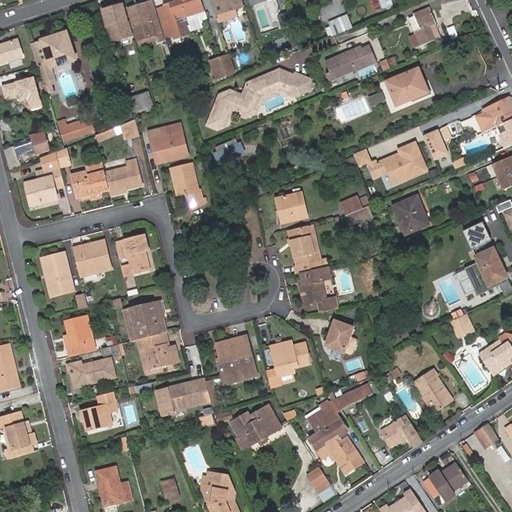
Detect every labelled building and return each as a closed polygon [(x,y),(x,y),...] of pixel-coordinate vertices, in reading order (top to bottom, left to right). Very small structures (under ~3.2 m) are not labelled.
[(199,0),(175,0),(163,4),(170,29),(173,38),(190,33),(185,17),(203,11),(199,0)] [(236,7),(244,5),(242,0),(210,0),(215,14),(236,7)] [(374,0),(377,9),(386,6),(384,0),(374,0)] [(127,8),(135,33),(153,27),(149,15),(155,13),(152,1),(127,8)] [(102,10),(109,34),(130,28),(124,7),(120,8),(119,5),(102,10)] [(420,28),(414,30),(420,44),(435,38),(430,25),(435,22),(429,6),(414,12),(420,28)] [(215,14),(218,22),(239,15),(236,7),(215,14)] [(328,19),(333,33),(351,25),(346,12),(328,19)] [(452,38),(459,35),(455,25),(448,28),(452,38)] [(50,68),(76,60),(67,32),(30,44),(46,93),(52,92),(49,84),(55,83),(50,68)] [(5,45),(0,47),(0,63),(23,53),(17,37),(4,43),(5,45)] [(341,54),(325,61),(330,73),(337,71),(339,76),(355,69),(355,70),(377,61),(370,45),(362,48),(361,46),(346,52),(347,54),(342,56),(341,54)] [(381,61),(383,70),(398,65),(395,56),(381,61)] [(167,71),(175,70),(174,60),(166,61),(167,71)] [(236,76),(231,63),(212,69),(217,84),(236,76)] [(242,95),(230,90),(219,94),(207,125),(217,129),(228,124),(233,112),(245,117),(256,113),(260,103),(264,93),(275,88),(287,93),(295,96),(305,92),(306,90),(310,91),(313,84),(308,82),(309,79),(295,73),(294,75),(286,72),(285,74),(281,73),(280,69),(248,83),(242,95)] [(429,92),(419,69),(387,82),(397,105),(429,92)] [(337,71),(330,73),(332,79),(339,76),(337,71)] [(34,77),(1,86),(5,99),(17,96),(19,102),(29,100),(32,110),(42,108),(34,77)] [(275,88),(264,93),(260,103),(263,104),(264,100),(279,93),(286,96),(287,93),(275,88)] [(133,110),(152,104),(149,92),(129,98),(133,110)] [(511,118),(511,108),(508,100),(483,111),(491,129),(503,123),(511,118)] [(511,118),(503,123),(507,132),(500,136),(505,148),(511,145),(511,118)] [(134,119),(120,125),(124,138),(138,134),(134,119)] [(60,127),(64,140),(94,130),(92,123),(85,124),(84,120),(60,127)] [(158,150),(161,161),(188,155),(180,123),(161,128),(164,135),(151,138),(154,151),(158,150)] [(447,127),(425,136),(435,160),(449,154),(444,141),(452,138),(447,127)] [(164,135),(161,128),(149,131),(151,138),(164,135)] [(14,147),(19,159),(37,152),(49,148),(43,131),(31,135),(32,140),(27,142),(14,147)] [(488,137),(464,145),(467,155),(491,147),(488,137)] [(228,148),(240,146),(238,139),(227,142),(228,148)] [(376,164),(369,167),(373,177),(387,171),(393,184),(426,170),(415,143),(401,149),(399,153),(400,154),(400,156),(396,158),(396,156),(376,164)] [(14,147),(5,150),(11,171),(22,166),(19,159),(14,147)] [(71,164),(67,150),(58,154),(61,167),(71,164)] [(353,155),(358,167),(367,163),(371,162),(365,150),(353,155)] [(57,189),(66,186),(61,167),(57,152),(43,157),(48,178),(27,183),(32,206),(59,199),(57,189)] [(511,156),(494,163),(500,175),(511,169),(511,156)] [(111,192),(127,188),(143,184),(136,159),(128,161),(129,166),(105,172),(110,189),(111,192)] [(199,189),(192,161),(171,167),(178,194),(185,192),(186,195),(188,195),(188,192),(193,191),(194,195),(202,194),(201,189),(199,189)] [(105,172),(103,162),(87,166),(88,170),(72,174),(76,187),(79,187),(81,196),(90,194),(95,192),(96,198),(103,196),(102,191),(110,189),(105,172)] [(511,169),(500,175),(506,188),(511,185),(511,169)] [(472,182),(480,179),(476,171),(469,174),(472,182)] [(188,195),(186,195),(188,207),(197,205),(194,195),(193,191),(188,192),(188,195)] [(203,198),(202,194),(194,195),(197,205),(204,203),(203,198)] [(300,194),(277,200),(281,216),(279,217),(281,226),(306,219),(300,194)] [(341,203),(346,215),(347,214),(360,209),(355,197),(341,203)] [(411,233),(428,226),(417,198),(394,207),(401,224),(406,221),(411,233)] [(371,215),(367,206),(360,209),(347,214),(349,219),(352,218),(354,223),(371,215)] [(406,235),(411,233),(406,221),(401,224),(406,235)] [(466,229),(473,247),(494,239),(487,221),(466,229)] [(313,225),(308,226),(316,261),(321,260),(313,225)] [(308,226),(288,231),(291,240),(292,245),(298,273),(300,273),(323,268),(321,260),(316,261),(308,226)] [(185,228),(177,230),(179,239),(188,237),(185,228)] [(125,278),(134,275),(150,271),(145,252),(149,251),(145,234),(116,242),(119,256),(129,253),(131,261),(121,264),(125,278)] [(75,249),(81,276),(99,272),(100,272),(113,269),(107,244),(92,247),(92,245),(75,249)] [(486,259),(478,262),(489,286),(507,278),(494,249),(483,253),(486,259)] [(476,257),(478,262),(486,259),(483,253),(476,257)] [(43,260),(52,297),(74,291),(65,255),(43,260)] [(320,314),(338,309),(336,298),(327,300),(323,281),(332,279),(329,266),(323,268),(300,273),(303,285),(299,286),(304,305),(317,302),(320,314)] [(88,307),(85,294),(77,296),(80,309),(88,307)] [(121,299),(109,302),(110,308),(122,305),(121,299)] [(161,301),(132,309),(140,340),(166,334),(160,312),(164,311),(161,301)] [(126,311),(134,342),(139,340),(140,340),(132,309),(126,311)] [(167,333),(169,333),(164,311),(160,312),(166,334),(167,333)] [(71,358),(97,351),(88,318),(67,323),(70,337),(73,348),(69,349),(71,358)] [(453,325),(459,339),(474,332),(468,318),(453,325)] [(335,321),(326,346),(345,353),(352,355),(354,354),(359,341),(357,339),(351,336),(354,328),(335,321)] [(140,340),(139,340),(142,351),(147,350),(153,371),(179,364),(175,345),(170,347),(167,347),(166,345),(169,344),(167,333),(166,334),(140,340)] [(219,360),(224,379),(245,373),(246,379),(259,376),(249,336),(218,344),(222,359),(219,360)] [(15,368),(9,342),(0,344),(0,389),(0,391),(17,387),(13,369),(15,368)] [(511,343),(503,349),(499,344),(481,356),(492,372),(510,361),(511,364),(511,343)] [(290,349),(289,344),(274,348),(280,370),(268,373),(271,386),(283,384),(281,376),(295,372),(294,367),(311,363),(306,345),(295,348),(290,349)] [(120,345),(103,350),(105,358),(115,355),(116,359),(123,358),(120,345)] [(147,350),(142,351),(147,372),(153,371),(147,350)] [(102,379),(102,381),(103,382),(117,379),(113,360),(85,367),(84,363),(70,366),(72,375),(75,374),(79,387),(97,383),(97,380),(102,379)] [(495,376),(511,365),(511,364),(510,361),(492,372),(495,376)] [(416,380),(426,395),(424,396),(435,413),(455,401),(439,376),(440,375),(435,368),(416,380)] [(396,369),(384,376),(385,378),(386,379),(398,373),(396,369)] [(355,374),(357,381),(369,377),(367,370),(355,374)] [(297,381),(295,372),(281,376),(283,384),(297,381)] [(245,373),(224,379),(226,384),(246,379),(245,373)] [(386,379),(385,378),(388,382),(399,375),(398,373),(386,379)] [(176,409),(212,399),(207,379),(157,392),(164,416),(177,413),(176,409)] [(341,405),(343,408),(350,404),(366,397),(362,388),(337,399),(341,405)] [(82,411),(85,421),(86,421),(89,433),(114,427),(111,414),(119,412),(114,393),(99,396),(102,406),(82,411)] [(349,430),(338,411),(336,408),(341,405),(337,399),(336,400),(322,408),(324,412),(326,415),(324,417),(321,413),(310,420),(315,427),(306,433),(322,459),(332,453),(335,450),(341,460),(344,458),(346,461),(343,462),(345,466),(363,463),(346,436),(341,439),(339,436),(349,430)] [(247,434),(253,444),(260,440),(267,436),(283,428),(271,404),(252,415),(249,411),(232,421),(240,436),(241,438),(247,434)] [(286,413),(291,422),(301,416),(296,407),(286,413)] [(324,412),(322,408),(309,417),(310,420),(321,413),(324,417),(326,415),(324,412)] [(220,412),(223,422),(231,418),(227,410),(220,412)] [(7,449),(10,458),(20,455),(33,451),(30,443),(37,441),(35,432),(32,433),(28,434),(24,422),(21,411),(0,417),(0,424),(1,429),(5,428),(8,427),(14,448),(11,448),(7,449)] [(205,426),(215,424),(213,414),(204,416),(205,426)] [(423,441),(407,415),(383,431),(392,446),(403,438),(405,440),(408,439),(414,447),(423,441)] [(28,434),(32,433),(29,421),(24,422),(28,434)] [(488,423),(477,431),(488,447),(499,439),(488,423)] [(5,428),(11,448),(14,448),(8,427),(5,428)] [(244,449),(253,444),(247,434),(241,438),(240,436),(238,437),(244,449)] [(197,441),(183,448),(193,467),(206,461),(197,441)] [(471,459),(476,456),(468,443),(463,446),(471,459)] [(505,462),(511,458),(504,444),(498,448),(505,462)] [(335,450),(332,453),(345,474),(363,463),(345,466),(343,462),(346,461),(344,458),(341,460),(335,450)] [(468,480),(456,462),(441,473),(439,470),(429,476),(423,480),(435,497),(440,493),(446,501),(455,494),(452,490),(468,480)] [(331,484),(320,467),(308,475),(319,492),(331,484)] [(97,473),(105,507),(132,501),(128,483),(120,485),(118,478),(115,468),(97,473)] [(208,503),(213,473),(208,472),(205,495),(208,503)] [(232,483),(228,475),(213,473),(208,503),(212,511),(233,511),(229,501),(232,483)] [(162,483),(167,503),(180,499),(175,480),(162,483)] [(455,494),(471,484),(468,480),(452,490),(455,494)] [(236,493),(232,483),(229,501),(233,511),(239,511),(234,501),(236,493)] [(382,508),(384,511),(417,511),(407,496),(394,504),(395,507),(391,509),(390,507),(388,504),(382,508)] [(196,511),(200,510),(196,502),(190,505),(193,511),(196,511)]
